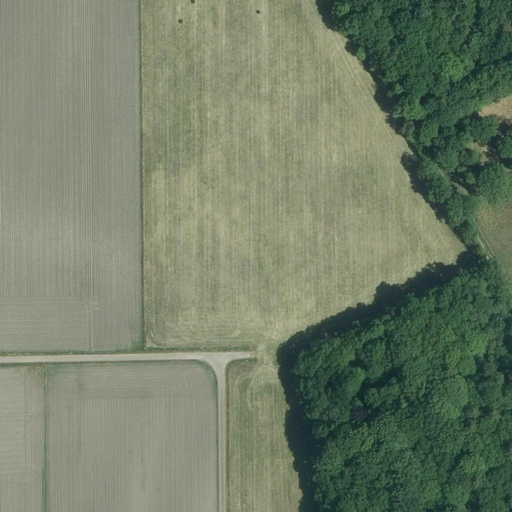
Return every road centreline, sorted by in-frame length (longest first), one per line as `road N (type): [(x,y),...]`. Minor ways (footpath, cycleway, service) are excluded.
road 1 (unclassified): [(222,511),(219,364),(210,357),(0,361)]
road 2 (track): [(511,301),(415,126)]
road 3 (track): [(415,126),(346,0)]
